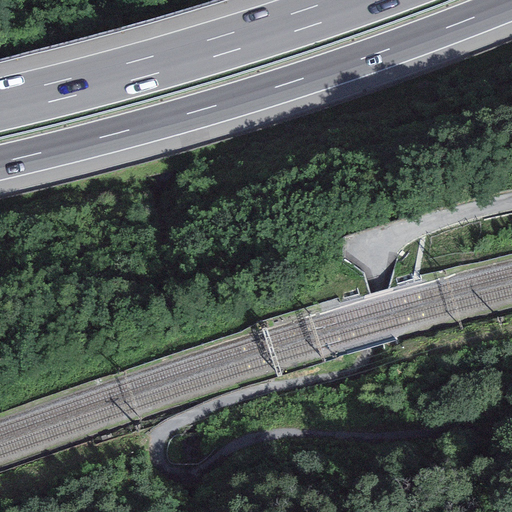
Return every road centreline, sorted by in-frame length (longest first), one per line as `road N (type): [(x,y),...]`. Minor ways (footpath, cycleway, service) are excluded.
road 1 (motorway): [(0,162),(289,83),(511,2)]
road 2 (track): [(151,443),(161,472),(184,476),(250,437),(285,429),(511,432)]
road 3 (motorway): [(358,0),(0,105)]
road 4 (track): [(379,240),(368,345),(356,371),(204,409),(161,428),(151,443)]
road 5 (unclassified): [(511,200),(379,240)]
